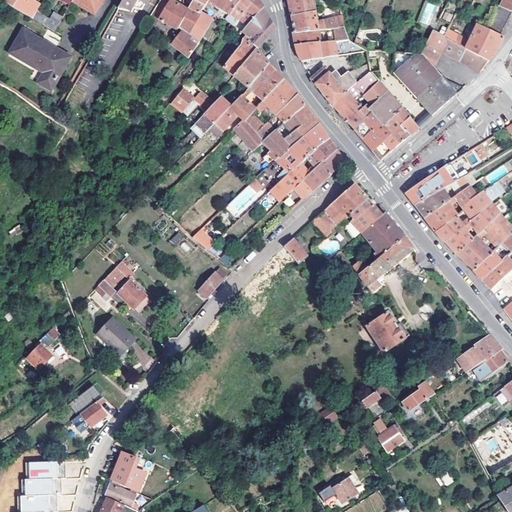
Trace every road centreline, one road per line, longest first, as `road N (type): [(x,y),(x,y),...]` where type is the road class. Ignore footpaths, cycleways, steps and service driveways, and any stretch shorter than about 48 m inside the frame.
road 1 (residential): [(362,166),(239,281),(121,418),(97,455),(82,511)]
road 2 (residential): [(372,176),(511,346)]
road 3 (residential): [(362,166),(300,84),(274,0)]
road 4 (residential): [(493,71),(372,176)]
